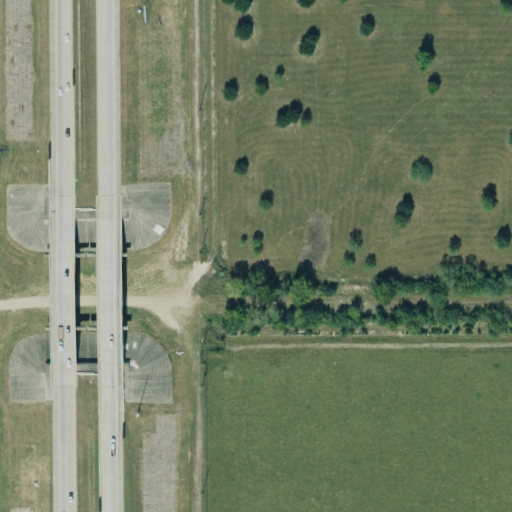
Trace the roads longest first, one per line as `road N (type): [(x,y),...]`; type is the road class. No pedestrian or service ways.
road 1 (motorway): [(109,222),(106,0)]
road 2 (motorway): [(63,0),(65,195)]
road 3 (motorway): [(65,195),(66,387)]
road 4 (motorway): [(111,511),(110,356)]
road 5 (motorway): [(110,356),(109,222)]
road 6 (motorway): [(66,387),(66,511)]
